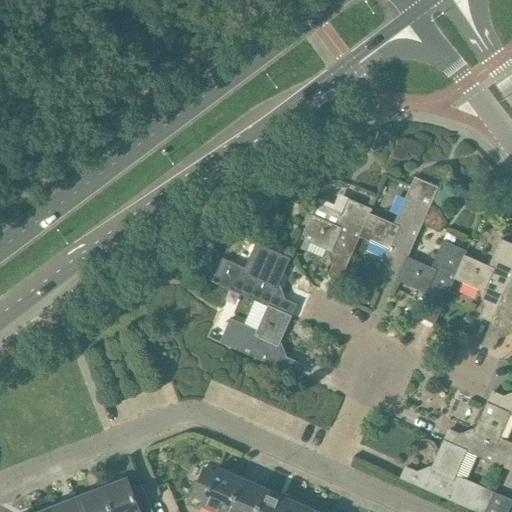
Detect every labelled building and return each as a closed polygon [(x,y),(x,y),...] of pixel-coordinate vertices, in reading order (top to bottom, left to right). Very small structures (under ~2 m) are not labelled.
[(408,257),(424,220),(439,187),(415,176),(393,224),(370,214),(370,213),(365,224),(359,238),(395,254),(386,275),(397,279),(404,265),(407,257),(408,257)] [(340,281),(359,238),(365,224),(370,213),(370,214),(372,210),(348,199),(341,213),(317,202),(301,239),(337,255),(328,276),(340,281)] [(431,267),(408,257),(407,257),(404,265),(397,279),(396,281),(433,297),(423,318),(436,323),(455,280),(460,268),(465,256),(467,251),(458,248),(460,245),(455,242),(454,245),(453,245),(458,236),(447,231),(431,267)] [(489,266),(465,256),(460,268),(455,280),(490,296),(481,316),(493,322),(511,278),(511,244),(501,239),(489,266)] [(222,275),(218,284),(268,307),(290,316),(295,304),(271,294),(273,288),(277,289),(290,259),(266,248),(256,272),(229,260),(226,266),(220,263),(216,272),(222,275)] [(505,328),(511,331),(511,278),(493,322),(483,344),(495,349),(505,328)] [(230,319),(220,342),(292,374),(298,361),(273,350),(276,345),(279,346),(292,317),(290,316),(268,307),(257,331),(230,319)] [(511,414),(511,399),(495,391),(489,404),(511,414)] [(511,442),(502,438),(511,415),(511,414),(489,404),(487,403),(472,438),(451,429),(446,440),(445,441),(468,451),(511,470),(511,442)] [(511,499),(457,475),(468,451),(445,441),(446,440),(444,440),(428,476),(407,467),(402,479),(476,511),(508,511),(511,504),(511,499)] [(202,506),(215,511),(228,511),(243,479),(219,468),(216,473),(204,468),(190,498),(203,504),(202,506)] [(129,478),(104,488),(113,511),(152,511),(141,484),(132,487),(129,478)] [(228,511),(257,511),(267,489),(243,479),(228,511)] [(85,511),(113,511),(104,488),(79,497),(85,511)] [(257,511),(286,511),(292,500),(267,489),(257,511)] [(56,511),(85,511),(79,497),(55,507),(56,511)] [(286,511),(315,511),(316,511),(292,500),(286,511)]
